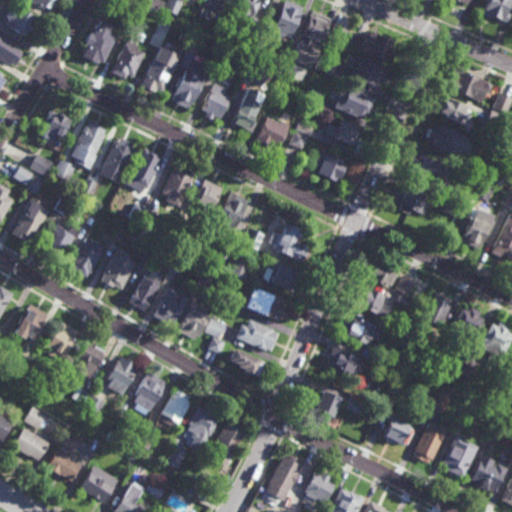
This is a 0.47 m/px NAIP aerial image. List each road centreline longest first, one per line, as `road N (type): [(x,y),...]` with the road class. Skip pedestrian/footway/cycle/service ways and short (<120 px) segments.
road 1 (residential): [(0,257),(273,415),(461,511)]
road 2 (residential): [(434,32),(269,430),(225,511)]
road 3 (residential): [(42,71),(511,298)]
road 4 (residential): [(358,0),(511,66)]
road 5 (residential): [(85,0),(0,139)]
